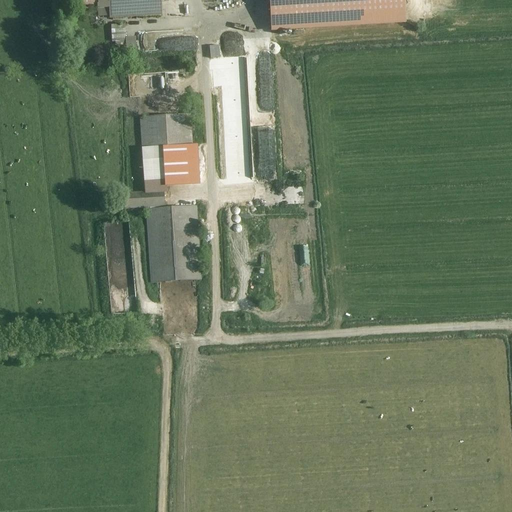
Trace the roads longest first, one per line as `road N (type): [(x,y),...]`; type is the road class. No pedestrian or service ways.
road 1 (track): [(511,325),(216,339),(165,349),(160,511)]
road 2 (track): [(165,349),(150,343),(0,352)]
